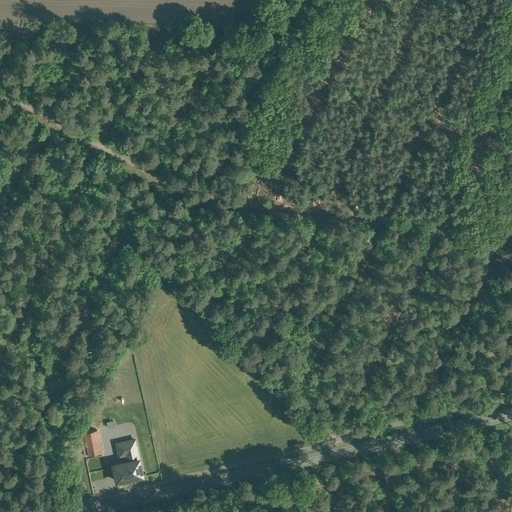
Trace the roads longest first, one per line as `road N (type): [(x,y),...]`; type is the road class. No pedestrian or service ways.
road 1 (track): [(511,257),(400,221),(194,196),(0,90)]
road 2 (secondary): [(511,414),(77,511)]
road 3 (track): [(271,56),(511,133)]
road 4 (track): [(194,196),(301,0)]
